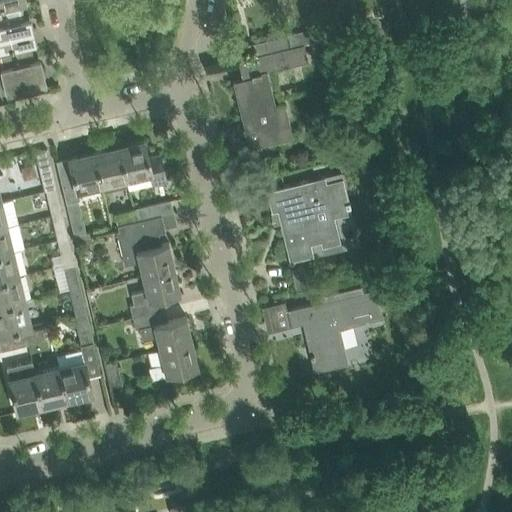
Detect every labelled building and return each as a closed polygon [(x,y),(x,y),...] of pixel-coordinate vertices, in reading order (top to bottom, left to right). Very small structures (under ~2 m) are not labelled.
[(21,2),(0,7),(0,52),(0,51),(31,43),(31,44),(37,42),(32,23),(31,17),(25,19),(25,18),(21,3),(21,2)] [(302,30),(288,33),(291,46),(304,43),(305,42),(302,30)] [(285,35),(252,43),(255,53),(288,45),(285,35)] [(0,52),(0,67),(0,68),(6,93),(46,83),(42,64),(40,58),(34,59),(31,44),(31,43),(0,51),(0,52)] [(291,46),(240,58),(238,58),(243,79),(234,81),(249,148),(294,137),(285,102),(276,104),(268,70),(309,61),(304,43),(291,46)] [(105,142),(106,148),(95,150),(103,184),(126,178),(128,178),(119,145),(117,139),(105,142)] [(144,139),(119,145),(128,178),(126,178),(127,181),(164,172),(159,152),(148,155),(144,139)] [(46,189),(46,191),(57,188),(47,147),(35,150),(44,190),(46,189)] [(95,150),(56,160),(61,179),(67,203),(80,200),(77,190),(103,184),(95,150)] [(324,173),(287,182),(267,186),(272,208),(277,207),(289,258),(313,252),(310,241),(320,239),(321,243),(340,239),(334,214),(351,210),(343,175),(325,179),(324,173)] [(62,213),(57,188),(46,191),(52,215),(62,213)] [(135,209),(137,220),(174,211),(171,198),(134,207),(135,209)] [(80,207),(68,209),(75,235),(86,232),(80,207)] [(116,213),(119,224),(137,220),(135,209),(116,213)] [(139,261),(143,275),(176,267),(170,242),(156,245),(154,234),(167,231),(166,226),(177,224),(174,211),(137,220),(119,224),(120,230),(118,231),(126,264),(139,261)] [(62,213),(52,215),(51,215),(57,240),(69,237),(63,212),(62,213)] [(0,227),(0,253),(13,250),(7,226),(0,227)] [(57,240),(62,265),(75,262),(69,237),(57,240)] [(0,253),(0,279),(19,275),(13,250),(0,253)] [(62,265),(68,289),(81,286),(75,262),(62,265)] [(129,305),(132,316),(158,310),(155,298),(182,292),(176,267),(143,275),(146,289),(132,294),(135,304),(129,305)] [(0,279),(0,305),(25,299),(19,275),(0,279)] [(305,275),(293,278),(296,289),(308,286),(305,275)] [(305,304),(286,308),(290,326),(302,323),(308,321),(311,333),(307,334),(312,352),(310,353),(312,358),(313,358),(316,368),(313,369),(314,371),(333,366),(349,362),(340,326),(338,318),(363,312),(365,320),(383,316),(376,287),(364,290),(362,284),(319,294),(321,302),(313,304),(312,302),(305,304)] [(68,289),(75,320),(88,317),(81,286),(68,289)] [(25,299),(0,305),(0,331),(31,324),(25,299)] [(158,336),(161,349),(194,341),(188,316),(161,322),(158,310),(132,316),(135,329),(140,328),(143,340),(158,336)] [(88,317),(75,320),(81,344),(94,341),(88,317)] [(44,328),(25,332),(28,343),(46,338),(44,328)] [(28,343),(25,332),(0,338),(3,350),(28,344),(28,343)] [(194,341),(161,349),(164,363),(149,366),(152,377),(200,366),(194,341)] [(103,360),(109,386),(122,383),(116,357),(103,360)] [(32,360),(7,366),(10,378),(18,410),(43,404),(35,372),(32,360)] [(85,360),(60,366),(68,398),(93,392),(85,360)] [(60,366),(35,372),(43,404),(68,398),(60,366)] [(141,486),(131,488),(134,500),(144,498),(141,486)] [(188,511),(186,501),(170,505),(171,511),(188,511)]
